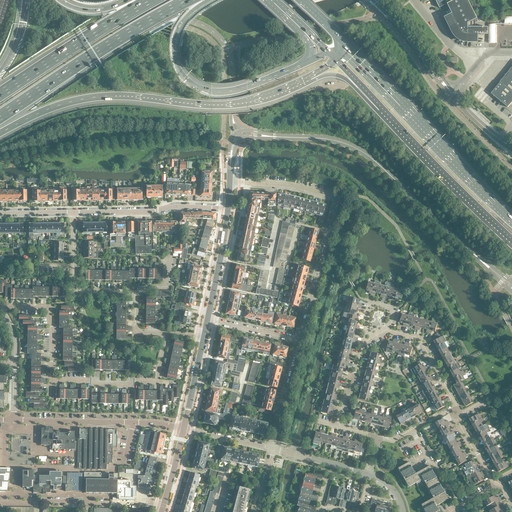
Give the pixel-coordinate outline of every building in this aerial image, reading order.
[(447,5),(444,0),(435,0),(440,8),(447,5)] [(472,28),(472,22),(474,21),(475,22),(477,21),(477,20),(477,19),(467,0),(456,0),(447,5),(448,5),(449,7),(452,14),(444,18),(446,18),(447,17),(455,34),(457,36),(459,38),(462,40),(465,41),(468,41),(472,41),(473,42),(474,42),(475,41),(476,41),(477,40),(478,39),(478,38),(477,37),(476,36),(475,36),(475,35),(486,35),(488,35),(488,28),(472,28)] [(477,1),(472,4),(476,13),(481,10),(477,1)] [(500,83),(491,94),(507,107),(508,108),(511,103),(511,68),(500,83)] [(475,94),(481,101),(489,93),(483,87),(475,94)] [(112,189),(105,189),(106,201),(107,201),(108,201),(109,201),(111,201),(112,200),(114,200),(114,187),(112,187),(112,189)] [(155,198),(154,187),(146,187),(147,198),(155,198)] [(162,187),(154,187),(155,198),(163,198),(162,187)] [(79,190),(70,190),(71,200),(73,200),(73,201),(74,201),(75,202),(76,202),(77,201),(78,201),(80,201),(79,190)] [(268,206),(275,206),(276,194),(249,192),(248,207),(260,209),(260,204),(261,204),(261,200),(264,200),(264,199),(268,199),(268,206)] [(294,209),(297,198),(292,197),(289,208),(294,209)] [(302,199),(297,198),(294,209),(299,210),(302,199)] [(305,212),(308,201),(302,199),(299,210),(305,212)] [(314,202),(308,201),(305,212),(311,213),(314,202)] [(320,204),(314,202),(311,213),(317,215),(320,204)] [(325,205),(320,204),(317,215),(323,216),(325,205)] [(260,209),(248,207),(247,213),(258,215),(260,209)] [(185,223),(186,218),(189,218),(192,219),(192,213),(190,213),(180,213),(180,222),(180,225),(185,225),(185,223)] [(258,215),(247,213),(246,218),(257,221),(258,215)] [(246,218),(245,225),(256,227),(257,221),(246,218)] [(215,224),(215,220),(207,219),(207,221),(206,224),(201,222),(201,224),(213,228),(215,224)] [(138,223),(135,223),(135,233),(135,236),(136,247),(136,254),(146,254),(152,254),(152,252),(152,251),(151,222),(149,222),(149,221),(145,221),(140,221),(140,222),(138,222),(138,223)] [(128,225),(125,225),(126,234),(128,234),(128,239),(135,239),(135,235),(135,233),(135,223),(135,222),(128,223),(128,225)] [(101,223),(101,233),(106,233),(107,236),(109,236),(109,227),(107,227),(107,223),(101,223)] [(117,244),(110,244),(110,245),(110,248),(121,248),(125,248),(125,234),(125,225),(125,223),(121,223),(120,223),(116,223),(117,235),(116,235),(117,244)] [(29,231),(27,231),(27,237),(29,237),(35,237),(35,224),(34,224),(29,224),(29,231)] [(245,225),(243,231),(255,233),(256,227),(245,225)] [(309,235),(317,238),(319,231),(310,229),(309,235)] [(211,236),(196,231),(195,233),(203,236),(202,238),(210,240),(211,236)] [(255,233),(243,231),(242,237),(253,239),(255,233)] [(317,238),(309,235),(307,241),(315,244),(317,238)] [(241,243),(252,245),(253,239),(242,237),(241,243)] [(307,241),(305,248),(314,250),(315,244),(307,241)] [(200,246),(199,248),(207,250),(208,246),(195,242),(195,244),(200,246)] [(179,248),(174,248),(174,252),(182,252),(182,243),(179,243),(179,248)] [(252,245),(241,243),(239,249),(251,251),(252,245)] [(314,250),(305,248),(303,254),(312,256),(314,250)] [(251,251),(239,249),(238,255),(250,257),(251,251)] [(206,254),(193,250),(192,254),(204,258),(206,254)] [(310,262),(312,256),(303,254),(301,260),(310,262)] [(252,258),(250,257),(238,255),(237,261),(250,264),(252,258)] [(190,270),(201,272),(202,267),(191,264),(190,270)] [(235,271),(247,274),(247,273),(246,273),(247,271),(248,268),(236,265),(235,271)] [(298,265),(296,272),(307,275),(308,268),(298,265)] [(246,277),(247,274),(235,271),(234,277),(245,279),(245,277),(246,277)] [(307,275),(296,272),(295,278),(305,281),(307,275)] [(234,277),(233,283),(248,286),(249,280),(245,279),(234,277)] [(303,288),(305,281),(295,278),(293,285),(303,288)] [(197,288),(199,282),(188,280),(187,280),(185,286),(191,288),(191,287),(197,288)] [(374,292),(378,293),(380,285),(380,282),(375,281),(374,283),(371,294),(374,295),(374,292)] [(369,293),(371,294),(374,283),(368,282),(366,290),(369,291),(369,293)] [(244,285),(233,283),(232,289),(241,291),(241,290),(243,291),(244,287),(243,287),(244,285)] [(301,294),(303,288),(293,285),(291,291),(301,294)] [(380,296),(383,297),(386,286),(380,285),(378,293),(381,294),(380,296)] [(386,295),(389,296),(391,288),(386,286),(383,297),(385,298),(386,295)] [(277,298),(278,292),(274,291),(266,290),(266,289),(260,288),(259,294),(277,298)] [(391,288),(389,296),(392,297),(392,299),(394,300),(397,289),(391,288)] [(397,289),(394,300),(397,301),(397,298),(401,299),(403,291),(397,289)] [(300,300),(301,294),(291,291),(289,298),(300,300)] [(230,297),(241,300),(242,294),(241,294),(231,292),(230,297)] [(345,302),(361,306),(362,304),(359,303),(360,300),(348,297),(347,301),(345,301),(345,302)] [(181,303),(180,307),(184,308),(191,309),(191,306),(193,306),(194,300),(186,298),(184,303),(181,303)] [(300,300),(289,298),(288,304),(298,307),(300,300)] [(360,308),(361,306),(345,302),(345,303),(346,303),(345,307),(357,311),(358,308),(360,308)] [(250,319),(252,308),(246,307),(245,312),(244,318),(250,319)] [(357,313),(357,311),(345,307),(344,312),(342,311),(342,312),(358,316),(359,314),(357,313)] [(274,313),(268,312),(266,323),(271,324),(272,321),(273,321),(274,316),(274,315),(274,313)] [(358,319),(358,316),(342,312),(342,313),(343,314),(342,318),(355,321),(355,318),(358,319)] [(274,324),(281,325),(283,314),(277,313),(276,316),(274,316),(273,321),(275,322),(274,324)] [(281,325),(287,326),(289,316),(283,314),(281,325)] [(403,326),(406,327),(408,316),(402,314),(400,323),(404,323),(403,326)] [(179,316),(178,322),(181,322),(181,323),(182,323),(189,325),(191,319),(183,317),(180,317),(179,316)] [(289,316),(287,326),(293,328),(296,317),(289,316)] [(409,325),(412,326),(414,317),(408,316),(406,327),(408,327),(409,325)] [(357,322),(355,321),(342,318),(346,319),(345,325),(347,326),(358,328),(359,326),(356,325),(357,322)] [(420,328),(424,329),(426,320),(420,319),(417,330),(420,330),(420,328)] [(426,332),(429,333),(432,322),(426,320),(424,329),(427,330),(426,332)] [(432,322),(429,333),(431,333),(432,331),(435,332),(438,323),(432,322)] [(353,337),(354,334),(346,331),(344,337),(355,340),(356,338),(353,337)] [(222,334),(221,340),(230,342),(239,344),(238,347),(241,347),(243,338),(240,337),(239,341),(231,340),(232,336),(222,334)] [(354,343),(355,340),(344,337),(343,343),(351,345),(352,342),(354,343)] [(437,347),(447,341),(445,339),(443,340),(442,337),(434,341),(437,347)] [(174,343),(174,346),(183,348),(184,342),(170,339),(169,342),(174,343)] [(242,349),(241,352),(247,353),(247,350),(249,340),(244,339),(242,349)] [(393,351),(396,341),(393,340),(393,342),(389,341),(386,353),(392,355),(393,351)] [(440,352),(447,348),(446,345),(448,344),(447,341),(437,347),(440,352)] [(341,349),(352,352),(353,349),(350,349),(351,345),(343,343),(341,349)] [(404,345),(401,344),(399,353),(405,354),(407,344),(405,343),(404,345)] [(410,344),(407,344),(405,354),(411,356),(413,348),(409,347),(410,344)] [(279,358),(281,347),(275,346),(273,356),(279,358)] [(288,348),(281,347),(279,358),(285,359),(288,348)] [(443,357),(452,352),(451,350),(449,351),(447,348),(440,352),(443,357)] [(351,354),(352,352),(341,349),(340,355),(348,357),(349,354),(351,354)] [(172,353),(171,356),(180,358),(182,353),(167,350),(167,352),(172,353)] [(369,358),(380,361),(381,359),(378,358),(379,354),(371,352),(369,358)] [(446,363),(453,358),(452,355),(454,354),(452,352),(443,357),(446,363)] [(338,360),(349,363),(350,361),(347,360),(348,357),(340,355),(338,360)] [(236,371),(241,372),(243,373),(245,360),(244,359),(238,358),(238,360),(238,361),(237,364),(236,371)] [(379,364),(380,361),(369,358),(368,364),(376,366),(377,363),(379,364)] [(455,361),(453,358),(446,363),(449,368),(458,362),(457,360),(455,361)] [(349,366),(349,363),(338,360),(337,366),(333,365),(342,368),(345,369),(346,365),(349,366)] [(170,364),(169,367),(178,369),(179,364),(165,361),(165,363),(170,364)] [(233,371),(234,365),(216,361),(215,367),(226,370),(231,371),(233,371)] [(451,373),(459,369),(457,366),(459,365),(458,362),(449,368),(451,373)] [(233,371),(231,371),(231,373),(230,376),(234,377),(239,378),(241,372),(236,371),(237,364),(234,364),(234,365),(233,371)] [(366,370),(377,373),(378,370),(375,370),(376,366),(368,364),(366,370)] [(413,368),(411,370),(414,375),(416,374),(426,368),(425,366),(423,367),(421,364),(413,368)] [(332,371),(342,374),(343,372),(341,371),(342,368),(333,365),(332,371)] [(271,366),(270,372),(280,375),(282,368),(271,366)] [(0,407),(4,408),(4,404),(8,404),(8,393),(4,393),(4,384),(7,384),(7,376),(1,376),(1,374),(7,374),(7,368),(0,367),(0,407)] [(215,367),(213,373),(225,376),(226,370),(215,367)] [(419,379),(427,375),(425,372),(427,370),(426,368),(416,374),(419,379)] [(454,378),(464,373),(463,371),(461,372),(459,369),(451,373),(454,378)] [(376,375),(377,373),(366,370),(365,376),(373,378),(374,375),(376,375)] [(177,374),(163,371),(162,373),(168,375),(167,378),(176,380),(177,374)] [(342,377),(342,374),(332,371),(330,377),(339,379),(339,376),(342,377)] [(280,375),(270,372),(268,379),(278,381),(280,375)] [(225,376),(213,373),(212,379),(223,381),(225,376)] [(454,386),(462,381),(465,380),(463,376),(465,375),(464,373),(454,378),(457,383),(454,385),(454,386)] [(429,378),(427,375),(419,379),(422,384),(432,379),(431,376),(429,378)] [(363,382),(374,384),(374,382),(372,381),(373,378),(365,376),(363,382)] [(329,383),(339,386),(340,383),(338,383),(339,379),(330,377),(329,383)] [(223,381),(212,379),(211,385),(222,387),(223,381)] [(278,381),(268,379),(266,386),(277,388),(278,381)] [(433,381),(432,379),(422,384),(425,389),(433,385),(431,382),(433,381)] [(453,390),(455,392),(465,387),(462,381),(454,386),(456,389),(453,390)] [(373,387),(374,384),(363,382),(362,387),(370,390),(371,386),(373,387)] [(425,394),(426,396),(436,391),(433,385),(425,389),(427,393),(425,394)] [(369,393),(370,390),(362,387),(360,393),(371,396),(371,394),(369,393)] [(458,393),(460,396),(467,392),(465,387),(455,392),(456,394),(458,393)] [(265,389),(264,395),(274,398),(276,391),(265,389)] [(335,394),(335,391),(327,389),(325,395),(336,397),(337,395),(335,394)] [(436,391),(426,396),(427,398),(429,397),(431,400),(439,396),(436,391)] [(467,392),(460,396),(461,399),(459,400),(460,403),(470,397),(467,392)] [(370,398),(371,396),(360,393),(358,399),(367,401),(368,398),(370,398)] [(274,398),(264,395),(262,402),(272,404),(274,398)] [(336,400),(336,397),(325,395),(324,400),(332,403),(333,399),(336,400)] [(439,396),(431,400),(433,403),(430,404),(432,407),(441,401),(439,396)] [(470,397),(460,403),(462,405),(464,404),(466,407),(473,403),(470,397)] [(322,406),(333,409),(334,407),(332,406),(332,403),(324,400),(322,406)] [(441,401),(432,407),(433,409),(435,412),(437,411),(445,406),(441,401)] [(261,412),(264,413),(265,410),(270,411),(272,404),(262,402),(260,409),(259,409),(258,411),(261,412)] [(414,404),(412,406),(417,415),(422,412),(418,405),(415,407),(414,404)] [(333,411),(333,409),(322,406),(321,412),(329,414),(330,411),(333,411)] [(406,408),(408,411),(412,418),(417,415),(412,406),(406,408)] [(359,421),(362,410),(360,409),(359,412),(355,411),(353,419),(359,421)] [(399,413),(396,414),(397,417),(401,424),(407,421),(401,411),(400,410),(398,411),(399,413)] [(412,418),(408,411),(405,412),(403,410),(401,411),(407,421),(412,418)] [(371,424),(374,413),(371,412),(371,415),(367,414),(365,422),(371,424)] [(376,414),(374,413),(371,424),(377,425),(379,417),(375,416),(376,414)] [(385,416),(382,427),(388,428),(391,420),(392,416),(386,414),(385,416)] [(472,425),(482,419),(479,414),(469,419),(472,425)] [(382,418),(379,417),(377,425),(382,427),(385,416),(383,415),(382,418)] [(230,428),(239,430),(241,418),(232,416),(231,421),(230,420),(229,425),(230,425),(230,428)] [(248,432),(250,419),(241,418),(239,430),(248,432)] [(256,434),(259,421),(250,419),(248,432),(256,434)] [(439,428),(449,423),(447,421),(445,422),(443,419),(436,423),(439,428)] [(475,430),(483,426),(481,423),(483,421),(482,419),(472,425),(475,430)] [(259,421),(256,434),(265,435),(266,433),(267,433),(268,428),(267,428),(268,423),(259,421)] [(450,425),(449,423),(439,428),(442,434),(449,429),(448,426),(450,425)] [(485,429),(483,426),(475,430),(478,435),(488,430),(487,427),(485,429)] [(74,450),(75,431),(69,431),(69,433),(60,433),(60,431),(57,431),(56,433),(53,433),(53,429),(49,429),(49,427),(46,427),(46,429),(42,428),(42,445),(52,445),(52,449),(74,450)] [(79,450),(79,468),(82,468),(82,469),(85,469),(85,468),(87,468),(87,469),(91,469),(91,468),(93,468),(93,469),(96,469),(96,468),(98,468),(98,469),(106,469),(106,463),(107,463),(112,463),(112,448),(117,448),(117,430),(104,429),(104,430),(102,430),(102,429),(99,429),(99,430),(97,430),(97,429),(93,429),(93,430),(91,430),(91,429),(80,429),(79,450)] [(451,432),(449,429),(442,434),(445,439),(454,433),(453,431),(451,432)] [(489,432),(488,430),(478,435),(481,440),(489,436),(487,433),(489,432)] [(150,431),(149,438),(164,441),(165,435),(155,433),(150,431)] [(319,445),(320,442),(322,431),(320,431),(319,433),(316,432),(313,443),(319,445)] [(325,432),(322,431),(320,442),(325,444),(328,435),(324,434),(325,432)] [(456,436),(454,433),(445,439),(447,444),(455,440),(453,437),(456,436)] [(331,436),(328,435),(325,444),(331,445),(334,434),(332,434),(331,436)] [(484,446),(494,440),(493,438),(490,439),(489,436),(481,440),(484,446)] [(343,439),(339,438),(337,447),(343,448),(346,437),(343,437),(343,439)] [(348,438),(346,437),(343,448),(342,451),(348,453),(351,441),(347,440),(348,438)] [(148,442),(147,447),(161,450),(162,448),(163,448),(163,446),(164,442),(164,441),(149,438),(148,442)] [(348,453),(354,454),(357,440),(355,440),(354,442),(351,441),(348,453)] [(354,454),(360,456),(363,444),(359,443),(360,441),(357,440),(354,454)] [(450,449),(460,444),(459,442),(457,443),(455,440),(447,444),(450,449)] [(487,451),(495,447),(493,444),(495,443),(494,440),(484,446),(487,451)] [(200,452),(208,453),(216,455),(217,452),(209,451),(211,445),(198,442),(196,451),(200,452)] [(453,455),(461,450),(459,447),(461,446),(460,444),(450,449),(453,455)] [(487,451),(490,456),(500,451),(497,446),(495,447),(487,451)] [(147,447),(145,453),(158,456),(158,453),(161,454),(161,450),(147,447)] [(221,460),(230,462),(233,450),(224,448),(223,451),(222,451),(221,455),(222,456),(221,460)] [(242,452),(233,450),(230,462),(239,464),(242,452)] [(456,460),(466,454),(465,452),(463,453),(461,450),(453,455),(456,460)] [(206,462),(213,463),(213,460),(207,459),(208,453),(200,452),(196,451),(194,460),(206,462)] [(493,462),(500,457),(499,454),(501,453),(500,451),(490,456),(493,462)] [(242,452),(239,464),(248,466),(250,454),(242,452)] [(250,454),(248,466),(257,468),(258,463),(259,463),(260,459),(259,459),(259,456),(250,454)] [(467,457),(466,454),(456,460),(459,465),(467,461),(465,458),(467,457)] [(72,465),(72,457),(64,457),(64,465),(72,465)] [(496,467),(506,461),(504,459),(502,460),(500,457),(493,462),(496,467)] [(147,459),(146,463),(147,464),(146,466),(156,469),(158,464),(157,464),(156,462),(156,461),(147,459)] [(205,467),(206,462),(194,460),(192,468),(203,470),(211,469),(211,467),(205,467)] [(463,473),(478,464),(477,462),(474,463),(473,461),(462,467),(464,471),(463,472),(463,473)] [(507,464),(506,461),(496,467),(499,472),(506,468),(505,465),(507,464)] [(424,479),(420,472),(417,474),(414,469),(413,469),(410,463),(399,468),(409,487),(424,479)] [(467,476),(478,470),(477,468),(479,467),(478,464),(463,473),(464,473),(465,473),(467,476)] [(146,469),(144,476),(145,476),(153,479),(156,469),(146,466),(145,468),(146,469)] [(420,472),(424,479),(434,498),(438,505),(449,500),(445,493),(446,493),(443,487),(442,487),(437,478),(438,478),(436,475),(436,476),(431,466),(420,472)] [(0,469),(0,492),(7,492),(10,471),(0,469)] [(468,482),(483,474),(482,472),(480,473),(478,470),(467,476),(469,480),(468,481),(468,482)] [(61,489),(61,477),(61,472),(50,472),(50,476),(34,476),(34,471),(23,471),(23,472),(23,487),(27,487),(27,489),(30,489),(30,487),(33,487),(33,492),(43,493),(43,494),(46,494),(46,493),(50,493),(50,489),(54,489),(54,490),(57,490),(57,489),(61,489)] [(67,477),(63,477),(63,489),(66,489),(66,492),(69,492),(69,490),(81,490),(81,473),(79,473),(67,473),(67,477)] [(117,494),(117,491),(117,483),(117,475),(109,475),(109,473),(84,473),(84,479),(86,479),(86,494),(117,494)] [(304,479),(315,482),(316,477),(322,479),(323,476),(311,473),(310,475),(305,474),(304,479)] [(484,476),(483,474),(468,482),(469,483),(470,482),(472,486),(484,480),(482,477),(484,476)] [(142,476),(138,476),(138,488),(146,488),(147,488),(149,487),(151,486),(151,485),(152,482),(153,479),(145,476),(145,477),(142,477),(142,476)] [(302,485),(320,489),(321,486),(314,484),(315,482),(304,479),(302,485)] [(117,483),(117,494),(121,494),(121,498),(134,499),(134,489),(130,489),(130,483),(117,483)] [(320,492),(320,489),(302,485),(301,490),(312,493),(312,491),(320,492)] [(238,490),(237,497),(249,500),(251,491),(237,487),(236,490),(238,490)] [(336,498),(338,499),(341,488),(336,487),(334,495),(329,494),(326,503),(334,506),(336,498)] [(341,488),(338,499),(341,499),(339,507),(342,508),(347,489),(341,488)] [(347,501),(349,502),(352,491),(347,489),(342,508),(345,508),(347,501)] [(300,495),(318,500),(319,497),(311,495),(312,493),(301,490),(300,495)] [(352,491),(349,502),(354,503),(352,509),(355,510),(358,498),(360,493),(352,491)] [(317,503),(318,500),(300,495),(298,500),(309,503),(310,501),(317,503)] [(486,507),(500,499),(499,497),(497,498),(495,495),(484,501),(486,505),(485,506),(486,507)] [(246,509),(249,500),(237,497),(234,506),(246,509)] [(387,508),(389,503),(372,498),(370,505),(376,507),(375,511),(374,511),(368,510),(367,511),(388,511),(389,509),(390,508),(387,508)] [(437,506),(438,505),(434,498),(423,505),(426,511),(440,511),(439,508),(438,508),(437,506)] [(490,511),(501,505),(499,502),(501,501),(500,499),(486,507),(486,508),(487,507),(490,511)] [(309,505),(309,503),(298,500),(297,505),(315,510),(316,507),(309,505)]
